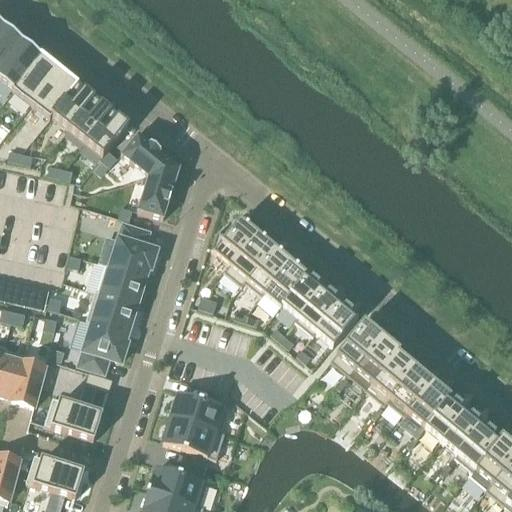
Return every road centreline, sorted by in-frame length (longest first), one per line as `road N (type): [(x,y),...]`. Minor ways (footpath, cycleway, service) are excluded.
road 1 (residential): [(511,404),(209,158)]
road 2 (residential): [(209,158),(101,511)]
road 3 (residential): [(209,158),(23,0)]
road 4 (unclassified): [(348,0),(511,132)]
